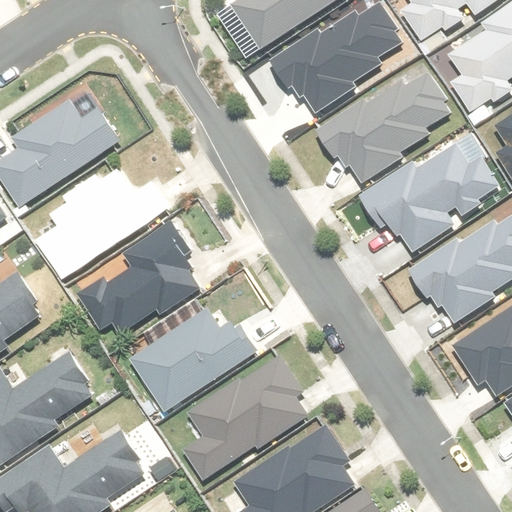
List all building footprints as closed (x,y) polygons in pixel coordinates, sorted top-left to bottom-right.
[(346,0),(246,0),(235,8),(266,54),(346,0)] [(505,0),(412,0),(418,9),(408,15),(427,46),(466,21),(461,12),(470,6),(478,17),(505,0)] [(403,47),(374,9),(328,44),(323,37),(281,69),(319,119),(385,69),(381,64),(403,47)] [(511,9),(482,29),(486,35),(451,58),(465,80),(454,86),(474,117),(511,92),(511,88),(508,83),(511,80),(511,9)] [(456,122),(422,77),(375,112),(369,104),(326,136),(367,190),(456,122)] [(137,137),(116,105),(88,124),(76,105),(23,141),(29,151),(0,170),(0,172),(26,211),(137,137)] [(511,116),(497,124),(511,150),(505,154),(511,167),(511,116)] [(473,170),(459,150),(422,175),(418,169),(366,204),(388,237),(400,230),(417,257),(459,229),(451,216),(460,210),(466,219),(506,192),(486,161),(473,170)] [(140,196),(125,173),(103,187),(99,181),(73,198),(78,206),(57,219),(64,230),(43,244),(67,282),(176,211),(158,183),(140,196)] [(0,238),(15,229),(0,205),(0,238)] [(511,220),(466,249),(463,244),(414,274),(429,299),(435,295),(455,328),(511,293),(511,220)] [(202,292),(164,233),(125,258),(132,270),(85,299),(106,332),(121,322),(126,331),(157,311),(162,318),(202,292)] [(38,327),(11,287),(0,294),(0,358),(13,350),(9,345),(38,327)] [(225,335),(213,316),(138,364),(171,416),(262,358),(241,324),(225,335)] [(511,391),(511,317),(462,349),(484,384),(490,380),(502,398),(511,391)] [(102,400),(77,359),(21,393),(8,371),(0,376),(0,459),(5,468),(66,431),(62,424),(102,400)] [(317,415),(282,360),(193,416),(211,446),(193,457),(209,483),(317,415)] [(350,461),(330,429),(242,484),(259,511),(257,511),(322,511),(359,489),(343,465),(350,461)] [(152,479),(127,438),(84,465),(70,443),(0,486),(0,495),(10,511),(19,507),(22,511),(113,511),(122,507),(118,500),(152,479)] [(381,511),(370,495),(345,511),(381,511)]
